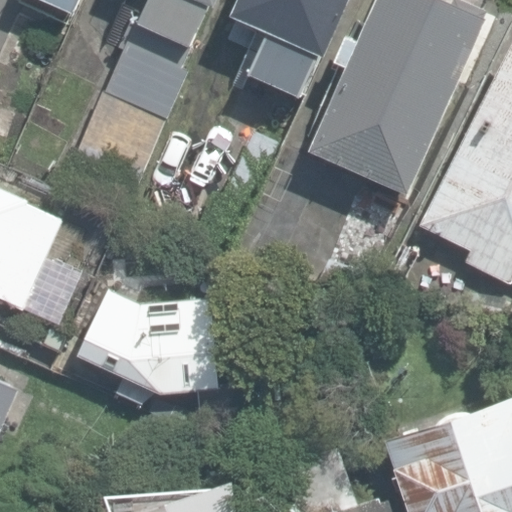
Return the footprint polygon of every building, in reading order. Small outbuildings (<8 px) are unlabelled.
[(210,0),(136,0),(102,84),(165,110),(210,0)] [(345,0),(232,0),(215,41),(310,82),(345,0)] [(492,17),(456,0),(377,0),(312,135),(413,183),(492,17)] [(511,44),(425,221),(511,263),(511,44)] [(159,122),(86,88),(47,174),(120,208),(159,122)] [(281,135),(227,111),(172,232),(226,257),(281,135)] [(56,201),(0,178),(0,294),(19,302),(56,201)] [(201,296),(108,276),(82,339),(190,396),(237,380),(215,338),(201,296)] [(0,418),(11,387),(0,381),(0,418)] [(511,511),(511,384),(389,426),(418,511),(511,511)] [(396,511),(390,489),(311,511),(396,511)]
